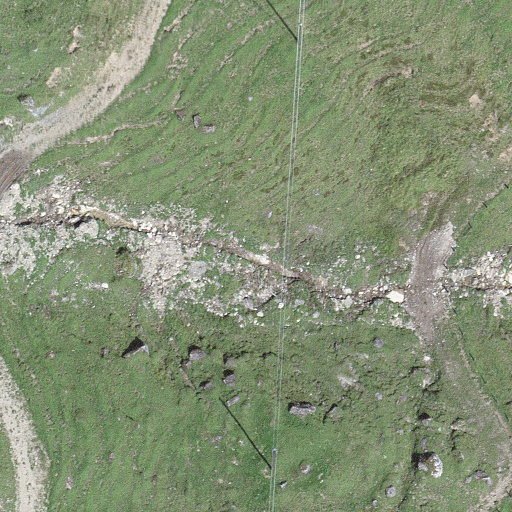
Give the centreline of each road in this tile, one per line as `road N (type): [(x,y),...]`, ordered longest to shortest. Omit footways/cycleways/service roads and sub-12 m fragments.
road 1 (track): [(161,0),(106,81),(0,190)]
road 2 (track): [(0,387),(27,454),(31,511)]
